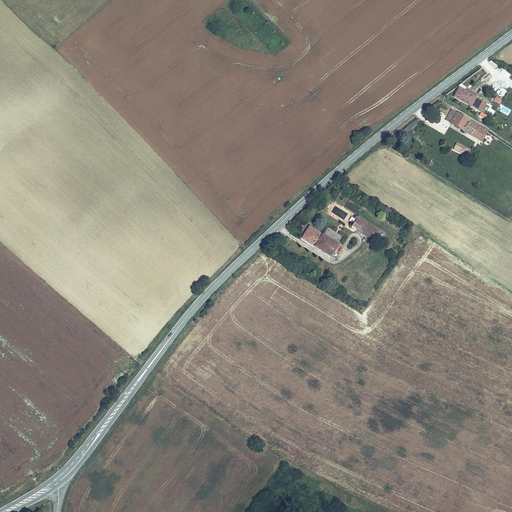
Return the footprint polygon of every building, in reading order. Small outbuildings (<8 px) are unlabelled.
[(247,24),(274,51),(283,42),(272,31),(275,29),(267,21),(264,23),(256,15),(247,24)] [(494,61),(482,67),(487,75),(498,69),(494,61)] [(485,103),(456,86),(448,95),(460,102),(479,112),(485,103)] [(443,120),(469,135),(475,125),(449,110),(443,120)] [(475,125),(469,135),(479,141),(485,131),(475,125)] [(468,150),(455,143),(452,150),(459,153),(460,152),(466,155),(468,150)] [(381,230),(359,216),(354,224),(358,226),(356,230),(374,241),(381,230)] [(339,244),(308,225),(301,238),(331,257),(339,244)]
